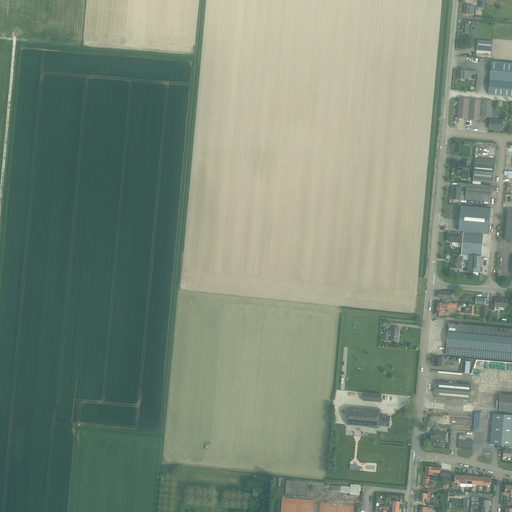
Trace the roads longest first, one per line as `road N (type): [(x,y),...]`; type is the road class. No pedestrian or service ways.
road 1 (track): [(0,202),(15,29)]
road 2 (tertiary): [(419,453),(430,284)]
road 3 (tertiary): [(430,284),(443,132)]
road 4 (unclassified): [(490,289),(502,138)]
road 5 (tertiary): [(443,132),(455,0)]
